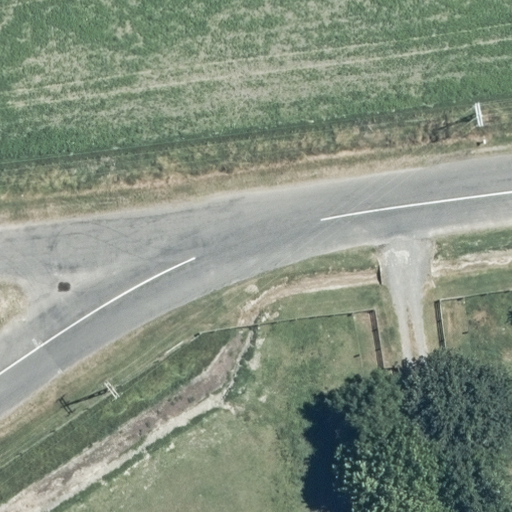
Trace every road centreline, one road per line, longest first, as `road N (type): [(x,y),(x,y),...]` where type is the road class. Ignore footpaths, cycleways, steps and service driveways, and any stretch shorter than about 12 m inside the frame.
road 1 (unclassified): [(215,246),(368,211),(511,192)]
road 2 (unclassified): [(0,369),(71,317),(215,246)]
road 3 (unclassified): [(215,246),(0,258)]
